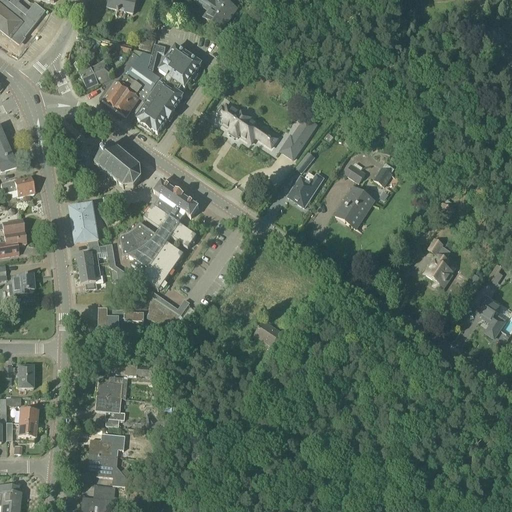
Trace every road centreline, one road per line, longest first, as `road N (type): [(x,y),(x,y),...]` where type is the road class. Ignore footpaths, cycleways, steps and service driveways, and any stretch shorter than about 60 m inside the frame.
road 1 (secondary): [(511,397),(154,159)]
road 2 (secondary): [(64,350),(57,235),(33,110)]
road 3 (residential): [(154,159),(266,0)]
